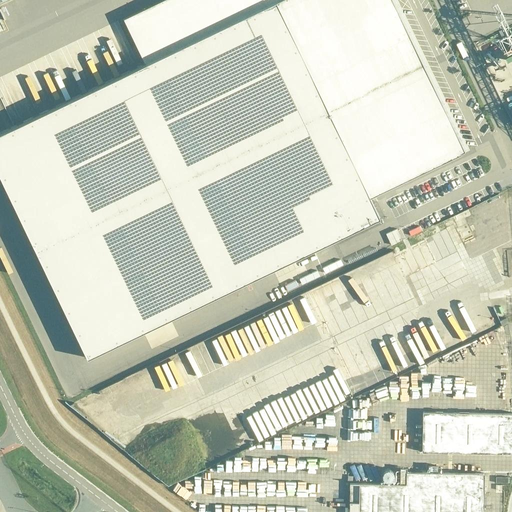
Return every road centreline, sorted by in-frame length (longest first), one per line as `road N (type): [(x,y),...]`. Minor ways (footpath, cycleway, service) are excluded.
road 1 (unknown): [(511,465),(347,454),(326,486),(325,511)]
road 2 (tertiary): [(116,511),(33,447),(0,384)]
road 3 (unclassified): [(511,150),(439,0)]
